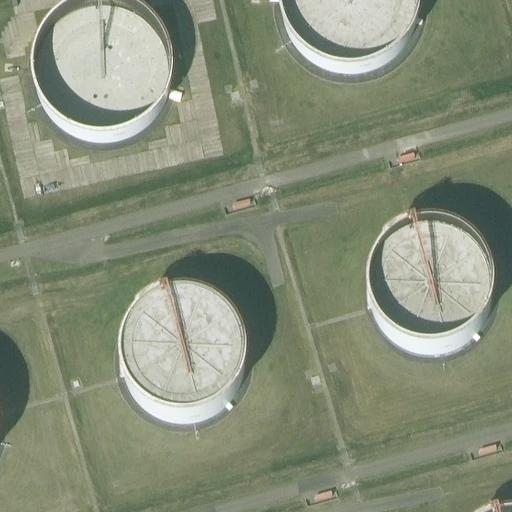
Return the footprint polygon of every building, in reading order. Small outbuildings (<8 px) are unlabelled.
[(282,0),(282,6),(282,17),(285,29),(290,42),(297,52),(305,60),(314,67),(326,74),(337,77),(350,78),(361,77),(373,74),(383,69),(394,61),(402,53),(407,46),(413,36),(416,27),(418,17),(418,7),(417,0),(282,0)] [(98,9),(90,10),(79,12),(69,17),(59,24),(51,32),(45,40),(40,49),(36,61),(34,73),(35,86),(38,98),(41,109),(49,119),(56,128),(71,139),(83,144),(95,146),(110,146),(123,143),(136,137),(146,131),(156,121),(164,109),(169,96),(171,83),(170,68),(167,56),(161,43),(151,29),(139,20),(128,14),(111,10),(98,9)] [(232,104),(234,103),(240,102),(238,94),(230,96),(232,104)] [(407,242),(396,247),(384,258),(375,271),(371,285),(369,299),(371,315),(379,329),(389,343),(404,352),(419,358),(439,358),(458,352),(473,342),(484,326),(490,310),(492,292),(488,275),(480,261),(463,245),(443,238),(423,236),(407,242)] [(159,310),(149,315),(137,327),(128,340),(124,354),(122,367),(124,384),(131,397),(142,412),(156,421),(171,426),(191,427),(210,420),(225,410),(237,394),(243,378),(244,360),(240,343),(232,329),(215,314),(196,306),(175,304),(159,310)]
